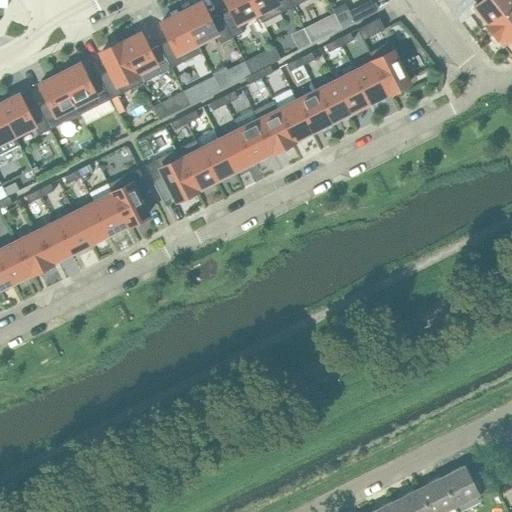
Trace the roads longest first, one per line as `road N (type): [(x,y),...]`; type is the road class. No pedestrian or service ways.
road 1 (residential): [(0,338),(452,111),(480,81)]
road 2 (tertiary): [(46,511),(511,276)]
road 3 (residential): [(503,420),(313,511)]
